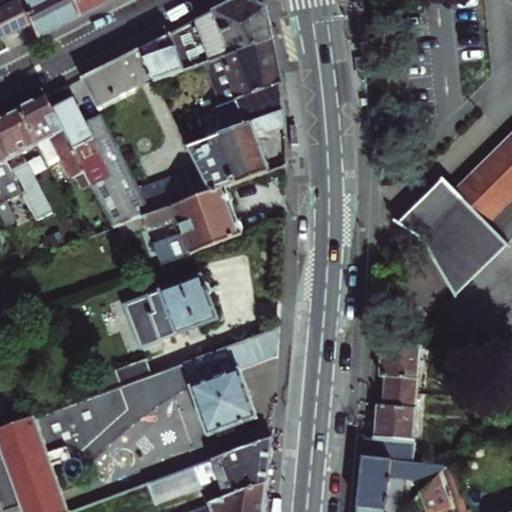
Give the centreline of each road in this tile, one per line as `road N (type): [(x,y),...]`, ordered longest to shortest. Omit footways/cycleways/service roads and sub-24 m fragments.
road 1 (primary): [(307,511),(328,227),(312,0)]
road 2 (residential): [(0,86),(169,0)]
